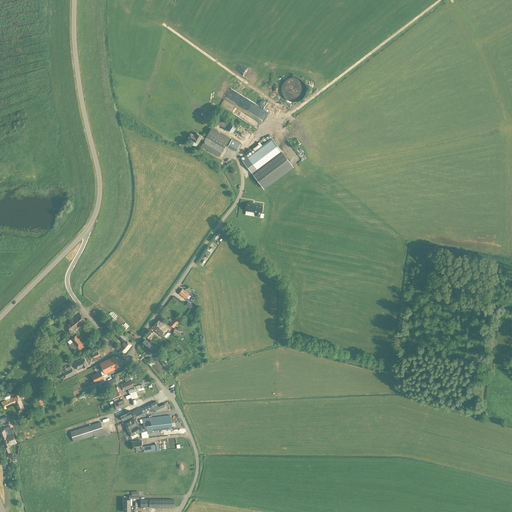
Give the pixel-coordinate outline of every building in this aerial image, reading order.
[(291,101),(295,101),(298,100),(301,99),(304,97),(306,94),(307,90),(307,87),(306,83),(304,80),(301,78),(298,76),(295,76),(291,76),(288,77),(285,79),(283,82),(281,86),(281,89),(282,93),(284,97),(287,99),(291,101)] [(264,115),(273,123),(276,120),(267,112),(264,115)] [(229,119),(222,114),(217,123),(223,127),(229,119)] [(226,129),(233,133),(238,126),(231,121),(226,129)] [(212,128),(205,139),(202,137),(197,133),(195,136),(191,133),(188,138),(192,140),(198,144),(200,140),(204,142),(201,146),(219,157),(230,138),(212,128)] [(272,139),(267,142),(264,137),(262,139),(265,144),(243,161),(263,189),(293,166),(272,139)] [(236,151),(240,145),(232,140),(228,147),(236,151)] [(256,213),(255,216),(260,217),(261,213),(261,214),(263,206),(253,205),(253,204),(249,203),(249,204),(247,203),(246,211),(256,213)] [(200,262),(206,265),(209,260),(202,257),(200,262)] [(189,294),(191,295),(194,290),(192,289),(192,290),(189,287),(187,290),(186,289),(185,291),(183,289),(179,294),(186,299),(189,294)] [(75,306),(70,311),(74,317),(80,313),(75,306)] [(129,329),(134,324),(116,307),(112,312),(129,329)] [(80,314),(64,326),(71,334),(76,330),(76,329),(86,322),(80,314)] [(174,319),(173,319),(169,324),(173,327),(176,323),(177,324),(179,321),(175,318),(174,319)] [(160,320),(156,323),(167,334),(170,331),(169,330),(169,329),(160,320)] [(167,334),(156,323),(152,327),(161,336),(162,335),(164,337),(167,334)] [(121,333),(117,338),(123,343),(127,338),(121,333)] [(73,351),(83,343),(76,335),(71,340),(73,342),(69,345),(73,351)] [(154,346),(145,339),(141,345),(149,352),(154,346)] [(126,341),(119,349),(125,354),(132,346),(126,341)] [(105,375),(120,367),(114,356),(100,363),(105,375)] [(88,367),(84,358),(74,363),(78,370),(83,368),(84,369),(88,367)] [(61,369),(66,378),(75,374),(71,366),(67,368),(66,367),(61,369)] [(104,378),(101,372),(92,376),(96,384),(100,383),(99,381),(104,378)] [(130,393),(136,392),(143,390),(141,385),(134,387),(133,385),(136,384),(133,377),(131,378),(130,377),(125,379),(126,382),(121,384),(124,391),(129,389),(130,394),(130,393)] [(106,388),(117,383),(116,378),(104,384),(106,388)] [(114,399),(114,400),(120,397),(120,396),(121,396),(117,386),(108,390),(112,400),(114,399)] [(21,412),(21,411),(25,409),(19,396),(23,395),(22,392),(21,393),(20,390),(14,393),(16,397),(13,399),(13,398),(2,403),(5,409),(15,404),(19,413),(21,412)] [(118,402),(118,400),(119,400),(118,399),(114,400),(115,403),(114,403),(117,409),(126,406),(123,399),(118,402)] [(155,402),(150,404),(141,408),(131,412),(134,418),(152,409),(152,408),(157,406),(159,405),(158,401),(155,402)] [(167,408),(166,404),(154,409),(156,413),(167,408)] [(133,417),(130,410),(120,415),(123,421),(133,417)] [(144,426),(139,427),(141,433),(143,439),(148,438),(147,434),(172,431),(170,416),(143,419),(144,426)] [(136,420),(134,421),(133,419),(124,424),(127,431),(138,425),(136,420)] [(74,442),(104,432),(101,422),(71,432),(74,442)] [(139,426),(138,425),(127,431),(130,437),(140,432),(137,427),(139,426)] [(0,431),(2,437),(13,433),(10,426),(3,429),(3,430),(0,431)] [(37,426),(24,431),(26,435),(39,430),(37,426)] [(13,433),(2,437),(6,448),(4,448),(6,454),(11,453),(8,447),(11,446),(10,444),(12,443),(11,440),(15,439),(13,433)] [(144,444),(142,444),(142,441),(132,442),(133,450),(143,449),(144,449),(144,452),(144,453),(152,452),(152,451),(157,450),(156,445),(152,446),(144,447),(144,444)] [(124,499),(124,500),(124,506),(132,506),(132,499),(139,499),(139,496),(139,495),(132,495),(129,495),(129,500),(127,500),(127,498),(126,498),(125,498),(124,499)]
